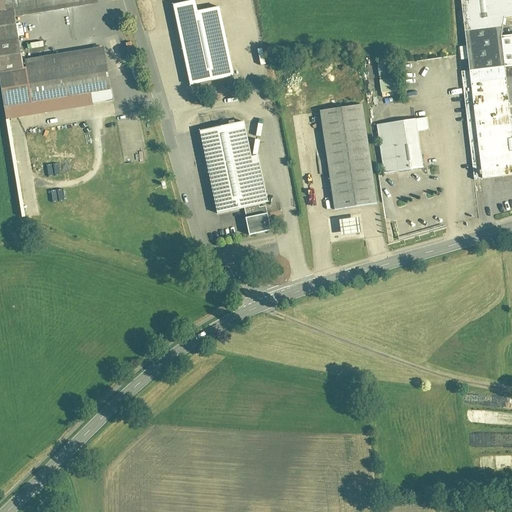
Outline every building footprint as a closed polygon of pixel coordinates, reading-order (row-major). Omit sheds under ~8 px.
[(92,0),(0,0),(0,81),(7,121),(112,103),(102,50),(20,64),(12,15),(93,1),(92,0)] [(200,0),(195,0),(177,4),(194,84),(237,75),(223,6),(203,11),(200,0)] [(511,36),(501,38),(499,17),(511,15),(511,0),(459,0),(478,178),(511,174),(511,148),(504,66),(511,65),(511,36)] [(319,114),(331,209),(372,204),(359,109),(319,114)] [(219,212),(271,202),(261,153),(254,154),(247,122),(203,131),(219,212)] [(377,127),(382,173),(419,170),(415,134),(428,133),(427,122),(377,127)] [(241,221),(244,237),(267,232),(264,217),(241,221)] [(333,222),(335,238),(358,234),(355,219),(333,222)]
